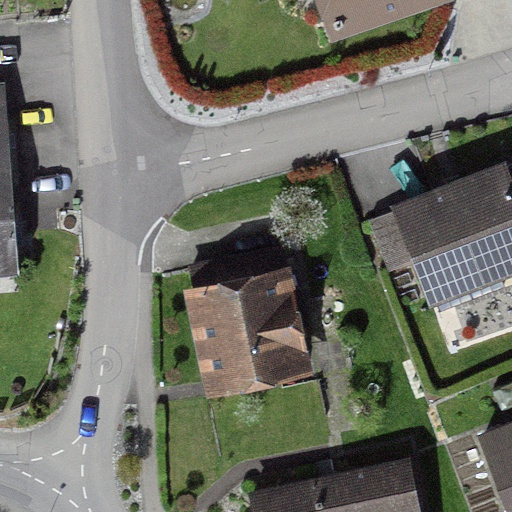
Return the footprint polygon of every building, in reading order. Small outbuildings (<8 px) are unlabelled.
[(318,0),(330,35),(428,0),(318,0)] [(0,266),(20,265),(4,75),(0,75),(0,266)] [(511,267),(511,169),(505,151),(392,194),(396,205),(370,215),(390,268),(415,258),(430,299),(434,298),(440,312),(507,287),(501,271),(511,267)] [(286,258),(282,239),(189,258),(194,278),(184,280),(206,389),(314,367),(292,257),(286,258)] [(511,511),(511,412),(477,426),(509,511),(511,511)] [(422,511),(409,450),(249,484),(255,511),(422,511)]
